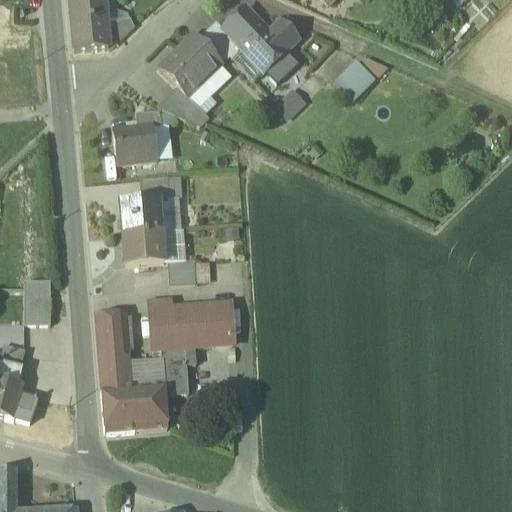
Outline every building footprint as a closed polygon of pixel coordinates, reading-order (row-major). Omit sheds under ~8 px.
[(88,24),(104,23),(114,14),(112,0),(68,0),(71,29),(89,27),(88,24)] [(312,0),(325,13),(338,0),(312,0)] [(260,76),(262,79),(263,78),(284,57),(286,55),(294,48),(276,29),(267,37),(244,13),(221,34),(220,35),(240,55),(260,76)] [(126,18),(114,14),(104,23),(105,36),(129,24),(126,18)] [(105,36),(104,23),(88,24),(89,27),(71,29),(73,57),(107,54),(105,36)] [(105,36),(107,54),(109,54),(133,32),(129,24),(105,36)] [(216,29),(206,38),(228,62),(231,64),(240,55),(220,35),(221,34),(216,29)] [(220,70),(228,62),(206,38),(198,46),(220,70)] [(177,94),(185,103),(186,102),(218,71),(220,70),(198,46),(192,40),(157,74),(177,94)] [(251,85),(260,76),(240,55),(231,64),(251,85)] [(297,71),(284,57),(263,78),(276,91),(297,71)] [(358,69),(374,86),(387,73),(364,63),(358,69)] [(333,90),(351,108),(374,86),(358,69),(356,67),(333,90)] [(215,109),(209,102),(229,83),(218,71),(186,102),(197,113),(203,120),(215,109)] [(157,113),(184,126),(197,113),(186,102),(185,103),(177,94),(157,113)] [(277,111),(286,120),(302,105),(293,95),(277,111)] [(198,133),(207,124),(203,120),(197,113),(184,126),(198,133)] [(134,119),(136,134),(151,132),(151,133),(160,132),(159,117),(134,119)] [(167,131),(160,132),(151,133),(155,166),(171,164),(167,131)] [(111,137),(115,171),(155,166),(151,133),(151,132),(136,134),(111,137)] [(138,185),(140,208),(158,207),(158,208),(168,207),(167,204),(166,184),(166,183),(138,185)] [(166,184),(167,204),(175,202),(178,202),(176,183),(166,184)] [(168,207),(158,208),(160,238),(178,236),(175,202),(167,204),(168,207)] [(121,241),(160,238),(158,208),(158,207),(140,208),(119,210),(121,241)] [(178,236),(160,238),(162,265),(168,265),(168,267),(182,266),(180,236),(178,236)] [(162,268),(162,265),(160,238),(121,241),(123,271),(162,268)] [(168,267),(170,291),(194,289),(193,268),(193,265),(182,266),(168,267)] [(204,268),(194,268),(195,288),(205,287),(204,268)] [(23,332),(47,332),(47,288),(23,288),(23,332)] [(151,357),(158,356),(184,354),(193,353),(232,350),(229,310),(169,315),(168,303),(146,305),(151,357)] [(93,320),(98,380),(121,378),(120,368),(126,367),(122,317),(93,320)] [(0,360),(0,368),(16,373),(21,355),(3,349),(1,356),(0,360)] [(193,353),(184,354),(185,371),(195,370),(193,353)] [(188,399),(185,371),(184,354),(158,356),(159,365),(162,391),(163,401),(188,399)] [(159,365),(126,367),(120,368),(121,378),(122,394),(128,393),(162,391),(159,365)] [(0,384),(18,390),(22,375),(16,373),(0,368),(0,384)] [(98,380),(99,396),(122,394),(121,378),(98,380)] [(10,425),(11,422),(18,400),(20,390),(18,390),(0,384),(0,421),(3,422),(10,425)] [(166,433),(163,401),(162,391),(128,393),(131,436),(151,435),(166,433)] [(128,393),(122,394),(99,396),(101,413),(103,439),(131,436),(128,393)] [(35,404),(18,400),(11,422),(28,427),(35,404)] [(13,511),(14,474),(0,474),(0,511),(13,511)]
